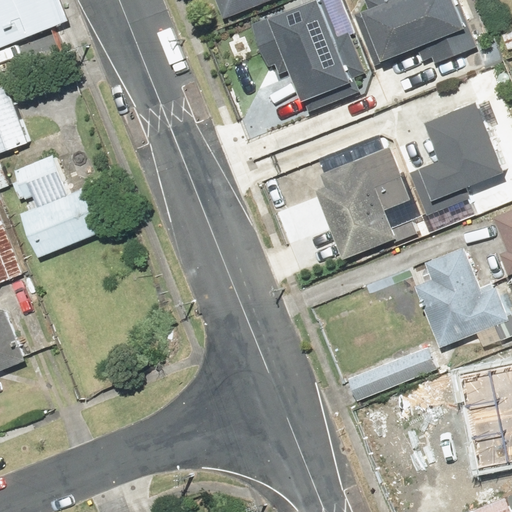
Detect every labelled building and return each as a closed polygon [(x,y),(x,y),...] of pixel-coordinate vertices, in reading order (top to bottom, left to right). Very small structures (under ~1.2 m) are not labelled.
[(0,0),(0,50),(79,18),(71,0),(0,0)] [(227,0),(234,17),(274,0),(227,0)] [(348,34),(335,0),(319,0),(259,23),(276,66),(301,56),(316,95),(366,76),(363,69),(371,66),(358,30),(348,34)] [(374,0),(397,57),(480,23),(470,0),(374,0)] [(15,84),(0,89),(0,155),(37,141),(15,84)] [(511,182),(511,134),(505,116),(446,139),(459,172),(444,178),(455,205),(511,182)] [(335,183),(325,187),(354,255),(405,233),(395,208),(420,197),(396,143),(330,171),(335,183)] [(76,193),(61,154),(23,169),(26,177),(21,179),(33,209),(29,210),(47,255),(114,229),(97,185),(76,193)] [(3,202),(0,203),(0,272),(4,283),(30,273),(3,202)] [(443,276),(426,283),(450,345),(511,321),(511,300),(505,283),(491,288),(474,245),(436,259),(443,276)] [(0,373),(38,359),(17,305),(0,311),(0,373)] [(384,352),(378,338),(345,352),(352,367),(384,352)] [(444,367),(435,346),(356,378),(364,398),(444,367)] [(511,364),(459,375),(476,466),(511,459),(511,364)] [(511,511),(511,496),(475,511),(511,511)]
